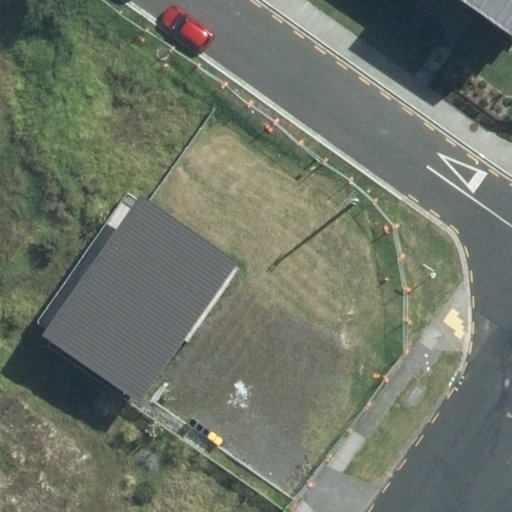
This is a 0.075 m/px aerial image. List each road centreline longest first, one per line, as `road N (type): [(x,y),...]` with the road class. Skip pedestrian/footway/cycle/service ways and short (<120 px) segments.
road 1 (residential): [(511,226),(195,0)]
road 2 (tertiary): [(428,511),(511,396)]
